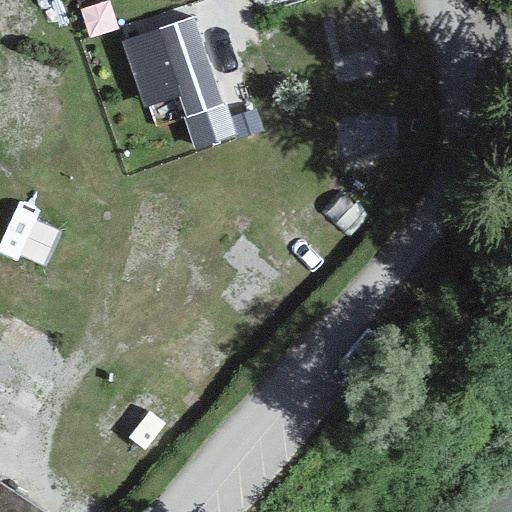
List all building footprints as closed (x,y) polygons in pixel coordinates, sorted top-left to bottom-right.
[(345,0),(321,8),(342,73),(406,53),(389,0),(345,0)] [(197,146),(238,132),(196,9),(120,35),(144,105),(179,93),(197,146)] [(142,190),(126,236),(174,253),(190,207),(142,190)] [(219,295),(260,327),(295,283),(254,251),(219,295)] [(0,311),(0,383),(11,389),(42,336),(0,311)] [(0,511),(43,511),(0,484),(0,511)]
